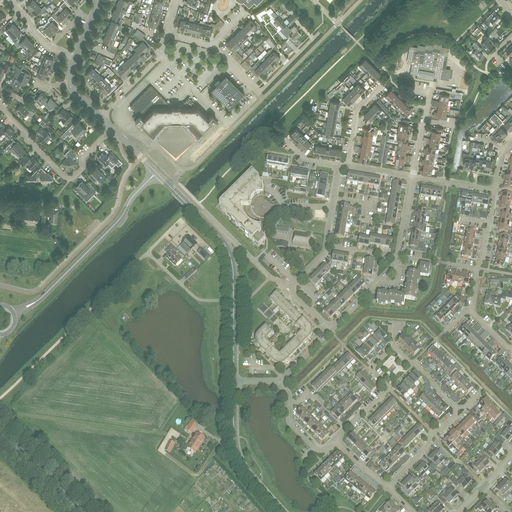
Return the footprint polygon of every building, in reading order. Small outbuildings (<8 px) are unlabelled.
[(26,6),(30,10),(37,4),(32,0),(28,0),(30,2),(26,6)] [(196,9),(199,1),(196,0),(186,0),(186,1),(189,3),(188,5),(196,9)] [(60,6),(62,8),(60,10),(61,12),(68,18),(72,14),(67,9),(69,7),(64,2),(60,6)] [(126,12),(128,7),(126,6),(117,2),(116,5),(117,5),(116,8),(126,12)] [(161,7),(151,4),(150,3),(149,6),(150,6),(149,9),(161,12),(162,9),(161,9),(161,7)] [(35,15),(38,12),(40,14),(47,8),(42,4),(39,7),(37,4),(30,10),(35,15)] [(126,12),(116,8),(115,10),(114,9),(113,12),(121,16),(123,13),(125,14),(126,12)] [(160,15),(161,12),(149,9),(148,14),(159,17),(159,15),(160,15)] [(68,18),(61,12),(59,15),(56,12),(55,14),(54,13),(51,15),(56,20),(59,18),(63,23),(68,18)] [(120,19),(121,16),(113,12),(112,15),(113,15),(112,18),(114,19),(112,21),(123,26),(124,26),(121,25),(123,20),(120,19)] [(297,28),(294,25),(292,23),(298,17),(294,13),(287,19),(289,22),(288,23),(291,27),(289,29),(298,37),(301,35),(296,29),(297,28)] [(158,19),(159,17),(148,14),(146,19),(149,20),(158,22),(159,20),(158,19)] [(490,15),(485,20),(482,23),(486,27),(491,22),(494,25),(501,19),(496,14),(492,17),(490,15)] [(50,23),(48,25),(54,32),(58,27),(54,23),(56,21),(51,16),(48,20),(48,21),(50,23)] [(183,31),(186,21),(183,20),(184,17),(178,16),(176,23),(179,23),(178,28),(181,29),(181,30),(182,31),(183,31)] [(286,25),(278,16),(274,20),(282,28),(286,25)] [(188,31),(192,19),(192,17),(190,17),(188,22),(186,21),(183,31),(184,31),(185,31),(185,30),(188,31)] [(157,25),(158,22),(149,20),(146,19),(146,22),(145,25),(156,27),(156,25),(157,25)] [(250,20),(246,24),(255,32),(258,29),(258,28),(260,26),(255,21),(253,23),(250,20)] [(123,26),(112,21),(111,21),(109,26),(117,30),(117,29),(120,31),(122,27),(123,28),(123,26)] [(199,34),(202,21),(200,21),(199,25),(196,24),(193,34),(194,34),(195,33),(199,34)] [(204,36),(207,24),(204,23),(205,22),(202,21),(199,34),(202,35),(203,36),(204,36)] [(9,34),(16,27),(12,23),(9,26),(6,24),(1,29),(3,32),(5,30),(9,34)] [(215,33),(216,28),(213,26),(215,25),(210,23),(210,25),(207,24),(204,36),(205,37),(206,36),(209,37),(211,32),(215,33)] [(255,32),(246,24),(244,26),(243,26),(242,25),(241,27),(249,34),(251,32),(253,34),(255,33),(255,32)] [(54,32),(48,25),(46,28),(44,26),(44,27),(43,25),(41,25),(40,26),(37,29),(43,34),(45,31),(50,36),(54,32)] [(298,37),(289,29),(286,25),(282,28),(280,30),(287,38),(290,36),(294,41),(298,37)] [(115,35),(117,30),(109,26),(107,31),(115,35)] [(491,33),(493,36),(496,38),(499,35),(502,37),(508,31),(503,26),(498,30),(496,28),(491,33)] [(21,32),(16,27),(9,34),(14,38),(12,40),(14,43),(18,39),(20,37),(17,35),(21,32)] [(249,34),(241,27),(240,28),(241,28),(240,29),(241,29),(239,31),(246,39),(247,38),(248,38),(249,37),(249,36),(248,34),(249,34)] [(118,36),(115,35),(107,31),(105,36),(113,39),(116,41),(118,36)] [(246,39),(239,31),(237,33),(236,33),(235,33),(234,34),(243,44),(247,40),(246,39)] [(243,44),(234,34),(233,35),(233,36),(233,37),(231,39),(238,47),(240,45),(241,45),(242,44),(242,43),(241,42),(243,44)] [(487,50),(492,46),(488,42),(491,40),(486,35),(482,39),(484,41),(481,44),(487,50)] [(23,47),(30,41),(25,36),(21,41),(18,39),(14,43),(16,46),(17,46),(18,46),(19,46),(21,44),(23,47)] [(116,41),(113,39),(105,36),(103,41),(109,44),(106,50),(109,51),(112,46),(112,45),(113,46),(116,41)] [(147,42),(143,37),(141,40),(142,42),(138,45),(145,52),(149,48),(145,44),(147,42)] [(238,47),(231,39),(227,43),(230,46),(228,48),(233,53),(235,51),(239,47),(238,47)] [(34,45),(30,41),(23,47),(27,51),(24,55),(26,58),(32,52),(29,50),(34,45)] [(478,60),(483,55),(479,51),(481,49),(475,42),(472,45),(474,47),(472,49),(474,51),(471,54),(478,60)] [(445,69),(447,58),(445,57),(445,55),(448,56),(449,48),(441,47),(442,44),(434,43),(434,45),(426,44),(426,46),(418,45),(418,47),(410,46),(407,62),(412,63),(410,73),(418,74),(417,77),(433,79),(433,77),(449,80),(450,70),(445,69)] [(145,52),(138,45),(137,44),(135,46),(136,47),(135,49),(136,51),(141,56),(141,55),(145,52)] [(274,46),(269,51),(269,50),(267,52),(270,55),(276,61),(280,57),(276,54),(278,51),(274,46)] [(143,57),(141,55),(141,56),(136,51),(133,55),(139,61),(143,57)] [(139,61),(133,55),(130,52),(128,54),(129,55),(127,57),(129,59),(135,65),(139,61)] [(270,55),(267,52),(263,56),(273,66),(274,65),(274,64),(273,64),(276,61),(270,55)] [(41,57),(40,59),(52,64),(53,62),(52,61),(53,59),(45,55),(44,58),(41,57)] [(273,66),(263,56),(259,60),(268,69),(271,66),(272,66),(273,66)] [(52,64),(40,59),(39,61),(42,63),(41,65),(49,69),(50,66),(50,67),(52,64)] [(135,65),(129,59),(125,62),(131,69),(135,65)] [(363,69),(369,63),(365,59),(359,65),(363,69)] [(268,69),(259,60),(255,63),(265,73),(266,73),(266,71),(268,69)] [(131,69),(125,62),(121,66),(127,73),(131,69)] [(265,74),(265,73),(255,63),(254,65),(254,66),(252,68),(251,67),(249,69),(256,76),(258,74),(261,76),(263,74),(265,74)] [(367,73),(373,67),(369,63),(363,69),(367,73)] [(8,73),(11,66),(6,64),(4,68),(0,66),(0,80),(4,71),(8,73)] [(48,72),(47,71),(49,69),(41,65),(40,68),(35,66),(34,69),(35,69),(47,74),(48,72)] [(127,73),(121,66),(119,65),(117,66),(119,68),(117,70),(114,67),(112,70),(117,74),(119,72),(124,77),(127,73)] [(18,88),(19,84),(25,87),(28,81),(27,81),(27,82),(17,78),(20,71),(21,69),(17,67),(15,71),(16,72),(13,78),(11,78),(10,82),(11,82),(10,85),(18,88)] [(370,77),(377,70),(373,67),(367,73),(370,77)] [(96,72),(97,70),(96,68),(94,70),(92,68),(86,74),(90,78),(96,72)] [(47,74),(35,69),(35,71),(38,72),(36,75),(44,79),(45,76),(46,77),(47,74)] [(93,82),(100,76),(98,74),(99,72),(97,70),(96,72),(90,78),(93,82)] [(381,74),(377,70),(370,77),(374,81),(381,74)] [(30,75),(20,71),(17,78),(27,82),(27,81),(28,81),(29,78),(28,78),(30,75)] [(244,94),(225,75),(220,81),(218,79),(214,82),(216,84),(210,90),(229,109),(244,94)] [(97,86),(104,80),(100,76),(93,82),(97,86)] [(133,103),(130,106),(137,114),(132,118),(153,139),(155,136),(156,134),(159,131),(160,130),(163,126),(164,125),(168,122),(171,119),(175,119),(179,119),(183,122),(186,125),(187,126),(191,130),(192,131),(195,134),(198,139),(211,125),(213,128),(218,123),(211,116),(209,118),(188,98),(179,107),(176,107),(172,107),(172,97),(153,78),(130,100),(133,103)] [(101,90),(107,83),(104,80),(97,86),(101,90)] [(109,82),(107,83),(101,90),(105,94),(110,89),(112,91),(116,87),(114,84),(111,87),(109,85),(111,84),(109,82)] [(359,83),(355,87),(361,94),(365,90),(359,83)] [(361,94),(355,87),(351,91),(357,97),(361,94)] [(389,100),(395,94),(393,92),(395,90),(393,88),(385,96),(389,100)] [(357,97),(351,91),(347,95),(353,101),(357,97)] [(48,100),(47,98),(41,93),(38,96),(36,94),(30,100),(34,104),(36,101),(40,105),(42,103),(50,111),(56,104),(50,98),(48,100)] [(393,104),(400,96),(399,94),(397,96),(395,94),(389,100),(393,104)] [(353,101),(347,95),(343,99),(349,105),(353,101)] [(396,107),(403,101),(401,99),(402,97),(400,96),(393,104),(396,107)] [(400,111),(408,103),(406,102),(405,103),(403,101),(396,107),(400,111)] [(410,105),(408,103),(400,111),(399,113),(402,116),(403,116),(404,115),(406,117),(410,113),(408,111),(410,109),(408,107),(410,105)] [(376,104),(372,108),(378,114),(382,110),(376,104)] [(459,111),(447,109),(447,106),(436,104),(436,106),(438,107),(438,109),(447,111),(455,112),(458,113),(459,111)] [(32,116),(34,113),(28,107),(26,110),(21,105),(16,110),(23,118),(28,112),(32,116)] [(378,114),(372,108),(368,111),(374,118),(378,114)] [(71,113),(70,114),(67,112),(66,113),(62,109),(57,114),(61,118),(60,119),(66,124),(73,117),(72,117),(73,116),(71,113)] [(446,116),(447,111),(438,109),(437,112),(435,112),(435,114),(438,115),(438,118),(446,120),(447,117),(446,116)] [(374,118),(368,111),(364,115),(370,122),(374,118)] [(501,128),(499,127),(501,125),(496,119),(494,122),(498,126),(495,129),(504,138),(507,134),(501,128)] [(410,128),(411,126),(408,125),(409,121),(403,120),(402,120),(401,124),(399,124),(399,129),(407,131),(408,128),(410,128)] [(84,129),(79,123),(72,130),(69,127),(65,132),(69,137),(73,133),(79,139),(84,135),(81,132),(84,129)] [(2,126),(1,128),(0,126),(0,134),(0,135),(2,133),(5,136),(5,137),(8,140),(12,137),(11,136),(15,132),(9,126),(6,130),(2,126)] [(377,133),(378,129),(375,129),(376,127),(371,126),(368,126),(368,129),(363,128),(362,131),(365,131),(364,134),(373,135),(373,133),(377,133)] [(443,132),(444,129),(433,127),(432,130),(430,130),(430,133),(432,133),(431,136),(440,137),(441,132),(443,132)] [(47,132),(47,133),(45,130),(44,131),(40,128),(36,132),(39,136),(38,138),(43,143),(50,136),(50,135),(50,134),(50,133),(49,132),(48,132),(47,132)] [(293,139),(300,132),(296,128),(289,135),(293,139)] [(504,138),(495,129),(491,133),(490,132),(488,134),(495,142),(498,140),(500,142),(504,138)] [(297,142),(303,136),(300,132),(293,139),(297,142)] [(301,146),(307,140),(303,136),(297,142),(301,146)] [(408,141),(405,141),(399,140),(397,140),(394,139),(394,142),(399,143),(398,145),(409,147),(410,145),(407,144),(408,141)] [(311,144),(307,140),(301,146),(305,150),(311,144)] [(20,145),(17,142),(13,146),(10,143),(2,151),(3,152),(5,151),(7,153),(10,150),(14,153),(19,157),(25,151),(20,146),(20,145)] [(75,163),(70,158),(76,153),(71,148),(64,155),(67,158),(65,160),(66,161),(63,164),(69,170),(75,163)] [(111,153),(108,156),(106,154),(104,156),(102,153),(97,158),(104,164),(108,164),(111,168),(112,168),(115,164),(118,167),(122,163),(111,153)] [(469,167),(471,155),(463,154),(462,161),(464,162),(463,166),(469,167)] [(32,157),(31,159),(27,155),(20,162),(25,167),(27,165),(32,170),(39,164),(32,157)] [(96,179),(98,181),(100,182),(105,177),(96,168),(88,176),(94,181),(96,179)] [(296,179),(298,171),(292,170),(291,177),(290,176),(289,182),(292,182),(293,178),(296,179)] [(48,183),(53,178),(48,173),(40,173),(38,171),(36,172),(36,178),(41,178),(41,183),(48,183)] [(251,210),(251,209),(250,206),(250,205),(250,204),(251,203),(251,202),(251,201),(252,200),(253,199),(253,198),(254,197),(255,196),(256,196),(257,195),(258,195),(259,194),(260,194),(261,194),(262,194),(263,194),(263,183),(262,183),(260,183),(258,179),(258,178),(252,172),(249,175),(250,176),(247,180),(246,179),(246,178),(245,179),(246,180),(243,184),(242,182),(235,188),(237,190),(233,193),(232,192),(231,193),(232,193),(233,194),(229,197),(228,196),(221,202),(223,204),(223,209),(221,210),(228,216),(229,215),(233,219),(232,220),(231,220),(232,221),(232,220),(233,219),(237,223),(235,224),(241,230),(243,229),(246,232),(245,233),(246,234),(247,233),(250,236),(249,237),(255,244),(256,243),(256,242),(257,242),(258,242),(259,242),(260,242),(261,242),(261,243),(262,244),(263,244),(264,244),(264,245),(264,241),(266,239),(264,238),(265,219),(263,219),(262,219),(261,219),(260,219),(259,218),(258,218),(257,217),(256,217),(255,216),(254,215),(253,214),(253,213),(252,213),(251,211),(251,210)] [(106,178),(109,182),(112,184),(114,182),(108,176),(106,178)] [(95,190),(89,184),(86,186),(82,182),(77,187),(87,197),(92,192),(92,193),(95,190)] [(414,212),(413,215),(426,217),(427,211),(421,210),(421,209),(417,208),(417,210),(418,210),(418,213),(414,212)] [(59,211),(51,210),(50,216),(51,217),(51,219),(49,219),(49,224),(56,225),(59,211)] [(38,225),(39,214),(21,212),(20,223),(38,225)] [(309,247),(311,233),(307,233),(307,234),(295,232),(292,245),(309,247)] [(500,237),(500,240),(509,242),(508,242),(511,242),(511,239),(509,239),(510,233),(504,232),(503,235),(500,234),(499,237),(500,237)] [(190,251),(197,244),(194,241),(195,240),(193,238),(192,238),(189,235),(182,242),(182,243),(179,246),(187,253),(190,250),(190,251)] [(423,248),(424,244),(419,243),(411,241),(410,247),(415,248),(414,249),(414,251),(426,253),(426,250),(425,248),(423,248)] [(172,245),(169,247),(165,252),(168,254),(166,256),(176,266),(182,260),(175,253),(177,251),(172,245)] [(210,257),(201,248),(199,251),(207,260),(210,257)] [(476,256),(477,254),(463,252),(462,257),(463,257),(462,259),(467,260),(468,258),(471,259),(471,256),(476,256)] [(324,264),(320,268),(327,274),(331,270),(324,264)] [(428,277),(430,266),(421,264),(420,267),(419,267),(418,270),(419,271),(419,274),(419,275),(428,277)] [(327,274),(320,268),(317,272),(323,278),(327,274)] [(463,285),(465,271),(463,271),(462,275),(459,275),(457,286),(458,284),(463,285)] [(467,276),(468,271),(465,271),(463,285),(462,289),(465,289),(466,285),(468,286),(468,285),(471,286),(472,278),(470,278),(470,277),(467,276)] [(323,278),(317,272),(313,276),(319,282),(323,278)] [(417,285),(419,275),(419,274),(409,272),(409,275),(407,275),(407,278),(408,279),(407,283),(417,285)] [(319,282),(313,276),(309,279),(315,286),(319,282)] [(359,277),(355,281),(361,288),(365,284),(359,277)] [(361,288),(355,281),(351,285),(357,291),(361,288)] [(415,295),(417,285),(407,283),(407,286),(405,286),(405,289),(406,289),(406,293),(406,294),(415,295)] [(357,291),(351,285),(347,289),(353,295),(357,291)] [(353,295),(347,289),(343,293),(349,299),(353,295)] [(507,292),(503,292),(502,296),(495,295),(496,294),(495,294),(492,306),(493,306),(493,305),(500,306),(502,299),(505,300),(506,297),(511,298),(511,289),(511,290),(511,293),(507,292)] [(274,303),(281,296),(276,291),(269,299),(274,303)] [(389,294),(386,294),(386,292),(383,292),(383,293),(378,292),(377,302),(388,304),(388,302),(389,294)] [(398,304),(400,294),(397,294),(397,292),(394,292),(394,293),(389,293),(389,294),(388,302),(398,304)] [(414,301),(415,295),(406,294),(406,293),(402,292),(402,295),(400,294),(398,304),(404,305),(405,299),(414,301)] [(492,306),(495,294),(487,292),(484,304),(492,306)] [(349,299),(343,293),(339,297),(346,303),(349,299)] [(289,304),(281,296),(274,303),(282,311),(289,304)] [(346,303),(339,297),(335,300),(342,307),(346,303)] [(453,297),(449,301),(456,307),(458,305),(461,309),(463,307),(453,297)] [(468,301),(469,298),(461,297),(460,302),(463,305),(468,301)] [(342,307),(335,300),(332,304),(338,310),(342,307)] [(454,310),(456,307),(449,301),(445,305),(455,315),(457,313),(454,310)] [(455,315),(445,305),(444,303),(440,307),(442,309),(448,315),(450,313),(454,317),(455,315)] [(263,314),(268,309),(264,304),(259,309),(263,314)] [(296,311),(289,304),(282,311),(289,318),(296,311)] [(338,310),(332,304),(328,308),(334,314),(338,310)] [(334,314),(328,308),(324,312),(330,318),(334,314)] [(446,317),(448,315),(442,309),(438,313),(448,322),(449,324),(450,322),(446,317)] [(269,319),(273,314),(269,310),(264,315),(269,319)] [(304,319),(296,311),(289,318),(297,326),(304,319)] [(448,322),(438,313),(434,316),(432,317),(438,324),(440,322),(440,323),(443,321),(446,324),(448,322)] [(273,324),(278,319),(275,315),(270,320),(273,324)] [(311,326),(310,325),(304,319),(297,326),(302,331),(312,331),(312,330),(312,328),(311,327),(311,326)] [(463,335),(470,328),(467,324),(465,326),(463,325),(462,327),(461,326),(458,328),(460,330),(460,331),(463,335)] [(266,326),(258,333),(257,334),(256,336),(256,337),(256,338),(255,340),(266,340),(273,333),(266,326)] [(467,339),(476,329),(474,327),(472,330),(470,328),(463,335),(467,339)] [(511,329),(510,327),(506,331),(500,329),(498,330),(502,334),(503,334),(507,337),(509,335),(511,337),(511,336),(511,329)] [(471,342),(478,335),(476,334),(479,331),(476,329),(467,339),(471,342)] [(380,330),(376,334),(387,344),(389,342),(385,338),(387,336),(380,330)] [(312,333),(312,331),(302,331),(296,337),(303,344),(310,338),(311,337),(311,335),(312,334),(312,333)] [(402,345),(410,336),(406,332),(404,335),(404,334),(398,341),(402,345)] [(387,344),(376,334),(373,338),(379,344),(381,342),(385,346),(387,344)] [(379,344),(373,338),(370,335),(367,339),(375,348),(379,352),(381,350),(377,346),(379,344)] [(475,346),(484,337),(482,335),(479,337),(478,335),(471,342),(475,346)] [(406,348),(414,340),(410,336),(402,345),(406,348)] [(293,354),(303,344),(296,337),(286,347),(293,354)] [(478,350),(485,343),(484,341),(486,339),(484,337),(475,346),(478,350)] [(375,348),(367,339),(363,343),(365,345),(371,351),(373,349),(378,354),(379,352),(375,348)] [(266,340),(255,340),(256,341),(256,343),(256,344),(257,345),(258,346),(267,355),(274,348),(266,340)] [(409,352),(416,346),(418,344),(414,340),(406,348),(409,352)] [(482,354),(491,344),(489,342),(487,344),(485,343),(478,350),(482,354)] [(486,357),(493,350),(491,349),(493,346),(491,344),(482,354),(486,357)] [(371,351),(365,345),(361,349),(368,355),(369,357),(372,359),(373,358),(369,353),(371,351)] [(409,352),(413,356),(421,348),(420,346),(418,348),(416,346),(409,352)] [(431,356),(438,350),(434,346),(427,352),(431,356)] [(286,361),(293,354),(286,347),(279,353),(279,364),(281,364),(282,363),(284,363),(285,362),(286,361)] [(368,355),(361,349),(359,347),(355,351),(364,359),(368,355)] [(279,364),(279,353),(274,348),(267,355),(273,361),(274,362),(275,363),(277,363),(278,364),(279,364)] [(435,360),(441,354),(438,350),(431,356),(433,358),(431,360),(433,362),(435,360)] [(496,354),(493,350),(486,357),(489,361),(490,360),(492,362),(494,361),(495,360),(494,359),(496,357),(494,356),(496,354)] [(348,354),(344,358),(350,364),(354,360),(348,354)] [(439,364),(445,358),(441,354),(435,360),(433,362),(435,364),(437,362),(439,364)] [(499,367),(506,360),(503,357),(501,359),(499,357),(498,359),(497,358),(495,360),(494,361),(492,362),(495,365),(495,364),(499,367)] [(350,364),(344,358),(340,361),(346,368),(350,364)] [(441,369),(449,361),(445,358),(439,364),(441,366),(439,368),(441,369)] [(503,371),(510,364),(506,360),(499,367),(498,368),(502,372),(503,371)] [(346,368),(340,361),(336,365),(342,371),(346,368)] [(446,372),(453,365),(449,361),(441,369),(445,373),(446,372)] [(507,375),(511,369),(511,366),(510,364),(503,371),(507,375)] [(342,371),(336,365),(332,369),(337,374),(338,375),(342,371)] [(458,372),(456,370),(457,369),(453,365),(446,372),(445,373),(451,379),(458,372)] [(337,374),(332,369),(331,367),(327,371),(333,377),(337,374)] [(333,377),(327,371),(323,375),(329,381),(333,377)] [(415,371),(411,375),(418,381),(422,377),(415,371)] [(359,382),(365,376),(361,372),(355,378),(359,382)] [(455,383),(462,376),(458,372),(451,379),(450,380),(452,382),(453,381),(455,383)] [(329,381),(323,375),(319,379),(325,385),(329,381)] [(418,381),(411,375),(407,378),(414,385),(418,381)] [(363,386),(369,380),(365,376),(359,382),(363,386)] [(458,388),(465,380),(462,376),(455,383),(457,385),(456,386),(458,388)] [(414,385),(407,378),(404,382),(404,383),(410,389),(411,389),(412,391),(416,387),(414,385)] [(325,385),(319,379),(315,383),(321,389),(325,385)] [(367,390),(373,384),(369,380),(363,386),(367,390)] [(463,390),(469,384),(465,380),(458,388),(460,390),(461,388),(463,390)] [(321,389),(315,383),(312,387),(317,393),(321,389)] [(404,383),(401,386),(407,393),(411,389),(410,389),(404,383)] [(377,388),(373,384),(367,390),(371,394),(377,388)] [(473,388),(469,384),(463,390),(465,393),(464,394),(465,396),(473,388)] [(404,397),(407,393),(401,386),(397,390),(402,395),(400,397),(405,403),(407,401),(404,397)] [(423,403),(433,393),(431,392),(427,395),(425,393),(424,394),(419,399),(423,403)] [(351,393),(347,397),(353,404),(357,400),(351,393)] [(433,401),(431,399),(434,395),(433,393),(423,403),(427,407),(433,401)] [(353,404),(347,397),(343,401),(350,408),(353,404)] [(392,399),(388,402),(394,408),(398,405),(392,399)] [(431,410),(440,401),(438,399),(435,403),(433,401),(427,407),(431,410)] [(481,412),(489,403),(485,399),(479,405),(481,408),(479,410),(481,412)] [(350,408),(343,401),(339,405),(346,412),(350,408)] [(440,408),(438,406),(442,403),(440,401),(431,410),(434,414),(440,408)] [(394,408),(388,402),(384,406),(390,412),(394,408)] [(346,412),(339,405),(337,403),(333,407),(335,409),(342,416),(346,412)] [(485,415),(493,407),(489,403),(481,412),(480,412),(481,413),(482,413),(483,412),(485,415)] [(296,414),(299,417),(300,418),(306,411),(303,408),(304,406),(302,404),(297,409),(299,411),(296,414)] [(390,412),(384,406),(380,410),(386,416),(390,412)] [(438,418),(448,408),(446,407),(442,410),(440,408),(434,414),(438,418)] [(488,419),(497,411),(493,407),(485,415),(487,413),(489,415),(486,418),(488,419)] [(342,416),(335,409),(331,413),(334,416),(333,417),(337,420),(338,419),(342,416)] [(386,416),(380,410),(376,414),(382,420),(386,416)] [(424,417),(420,414),(416,410),(414,412),(418,416),(422,419),(424,417)] [(303,422),(310,415),(306,411),(300,418),(301,419),(303,422)] [(501,415),(497,411),(488,419),(490,421),(492,419),(494,421),(501,415)] [(382,420),(376,414),(372,418),(378,424),(382,420)] [(308,426),(314,419),(310,415),(303,422),(306,425),(307,425),(308,426)] [(470,416),(466,420),(475,428),(476,427),(474,424),(476,422),(470,416)] [(378,424),(372,418),(369,422),(374,428),(378,424)] [(190,421),(184,430),(190,434),(196,425),(197,423),(192,419),(191,421),(190,421)] [(311,430),(318,423),(314,419),(308,426),(309,427),(308,427),(311,430)] [(475,428),(466,420),(462,424),(468,430),(470,432),(473,430),(474,432),(476,430),(475,428)] [(511,426),(507,422),(504,427),(502,430),(511,437),(511,436),(511,426)] [(315,433),(322,427),(318,423),(311,430),(314,432),(315,433)] [(418,424),(414,428),(420,434),(424,430),(418,424)] [(466,432),(468,430),(462,424),(459,427),(467,436),(469,434),(466,432)] [(319,437),(325,431),(322,427),(315,433),(316,434),(319,437)] [(459,427),(455,431),(460,436),(461,438),(463,435),(465,438),(467,436),(459,427)] [(420,434),(414,428),(410,432),(416,438),(420,434)] [(455,431),(454,430),(450,434),(458,443),(460,441),(458,439),(460,436),(455,431)] [(511,437),(502,430),(500,432),(499,432),(496,437),(500,441),(502,438),(507,442),(508,441),(509,441),(511,438),(510,438),(511,437)] [(329,434),(325,431),(319,437),(322,440),(323,441),(328,436),(330,438),(334,434),(332,431),(329,434)] [(416,438),(410,432),(406,435),(412,441),(416,438)] [(197,433),(191,441),(199,446),(205,439),(197,433)] [(351,442),(357,436),(353,433),(347,439),(351,442)] [(458,443),(450,434),(446,438),(452,444),(454,442),(457,444),(458,443)] [(412,441),(406,435),(403,439),(409,445),(412,441)] [(355,446),(361,440),(357,436),(351,442),(355,446)] [(500,441),(496,437),(495,437),(493,440),(495,443),(492,447),(489,445),(499,453),(502,448),(497,444),(500,441)] [(452,444),(446,438),(442,442),(448,448),(450,450),(453,448),(455,450),(456,448),(452,444)] [(409,445),(403,439),(399,443),(405,449),(409,445)] [(359,450),(365,444),(361,440),(355,446),(359,450)] [(170,453),(175,444),(170,441),(166,451),(170,453)] [(195,453),(199,446),(191,441),(186,448),(195,453)] [(363,454),(369,448),(365,444),(359,450),(363,454)] [(499,453),(489,445),(484,452),(488,456),(490,453),(495,457),(499,453)] [(398,446),(394,450),(401,457),(405,453),(398,446)] [(367,458),(372,452),(373,452),(369,448),(363,454),(367,458)] [(401,457),(394,450),(391,454),(397,461),(401,457)] [(441,450),(438,452),(437,450),(436,451),(435,450),(433,453),(433,454),(439,460),(442,463),(444,460),(446,462),(449,458),(441,450)] [(344,458),(338,452),(337,452),(334,454),(334,455),(333,456),(340,462),(344,458)] [(490,460),(486,456),(482,452),(477,456),(480,460),(478,462),(484,469),(489,464),(487,462),(490,460)] [(397,461),(391,454),(387,458),(394,465),(397,461)] [(435,464),(439,460),(433,454),(428,458),(433,463),(430,465),(435,470),(437,467),(435,464)] [(340,462),(333,456),(332,457),(329,459),(336,466),(340,462)] [(394,465),(387,458),(383,462),(390,469),(394,465)] [(336,466),(329,459),(327,462),(326,463),(332,470),(336,466)] [(484,469),(478,462),(476,465),(472,461),(467,466),(475,474),(478,471),(480,473),(484,469)] [(390,469),(383,462),(379,466),(387,474),(389,471),(389,470),(390,469)] [(332,470),(326,463),(325,464),(324,464),(322,467),(328,474),(330,472),(332,474),(335,472),(332,470)] [(435,470),(430,465),(429,467),(429,466),(428,466),(427,467),(423,463),(419,468),(425,474),(428,471),(431,474),(435,470)] [(328,474),(322,467),(319,470),(318,471),(325,477),(328,474)] [(415,472),(417,474),(415,476),(423,484),(425,483),(425,479),(423,476),(425,474),(419,468),(418,468),(415,470),(416,471),(415,472)] [(473,478),(469,475),(465,470),(463,473),(462,475),(464,477),(461,479),(468,485),(469,486),(472,483),(471,482),(472,481),(471,481),(473,478)] [(325,477),(318,471),(317,472),(314,475),(321,481),(325,477)] [(347,486),(355,476),(350,473),(344,480),(349,484),(347,486)] [(350,491),(353,487),(359,479),(355,476),(347,486),(350,489),(349,490),(349,491),(350,491)] [(463,490),(468,485),(461,479),(459,482),(453,476),(449,480),(457,487),(459,485),(463,490)] [(423,486),(415,478),(413,480),(410,477),(406,481),(412,487),(414,490),(419,486),(421,488),(423,486)] [(357,490),(363,483),(359,479),(353,487),(357,490)] [(506,480),(501,485),(510,494),(510,493),(508,491),(511,489),(511,482),(510,484),(506,480)] [(414,490),(412,487),(406,481),(401,485),(406,490),(404,492),(408,496),(412,492),(414,490)] [(361,494),(367,486),(363,483),(357,490),(361,494)] [(451,485),(449,487),(448,486),(447,486),(443,490),(453,500),(454,499),(455,500),(458,497),(457,496),(458,496),(453,491),(455,489),(451,485)] [(510,494),(501,485),(496,489),(501,494),(498,496),(503,501),(510,494)] [(366,497),(371,489),(367,486),(361,494),(360,495),(364,499),(366,497)] [(376,493),(371,489),(366,497),(370,500),(376,493)] [(431,490),(427,493),(431,498),(435,495),(431,490)] [(453,500),(443,490),(447,494),(443,498),(440,495),(437,498),(441,502),(442,502),(445,499),(449,504),(453,500)] [(441,502),(437,498),(436,496),(431,501),(435,505),(433,507),(437,511),(441,511),(444,509),(439,504),(441,502)] [(485,511),(491,506),(487,501),(486,502),(483,500),(474,509),(476,511),(478,509),(481,511),(482,510),(485,511)] [(389,511),(395,507),(391,502),(386,507),(383,504),(377,510),(378,511),(389,511)]
